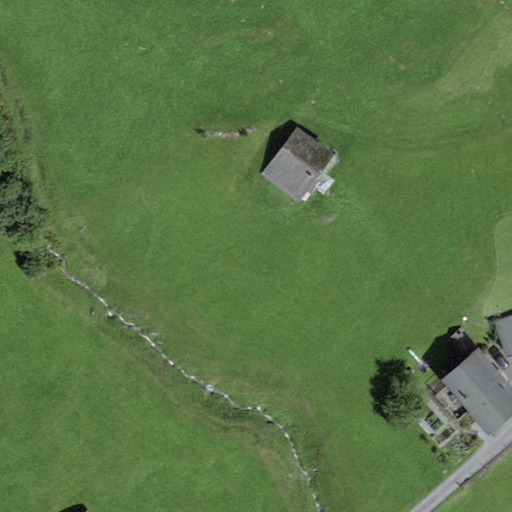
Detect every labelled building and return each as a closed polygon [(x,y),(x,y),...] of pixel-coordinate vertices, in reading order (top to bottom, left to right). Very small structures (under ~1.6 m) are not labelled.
[(296,128),(263,173),(296,197),(329,152),(296,128)] [(511,352),(511,317),(496,323),(507,355),(511,352)] [(447,340),(461,356),(476,343),(462,327),(447,340)] [(472,407),(489,426),(511,405),(511,390),(478,351),(447,378),(451,382),(472,407)] [(457,419),(472,407),(451,382),(436,395),(457,419)]
